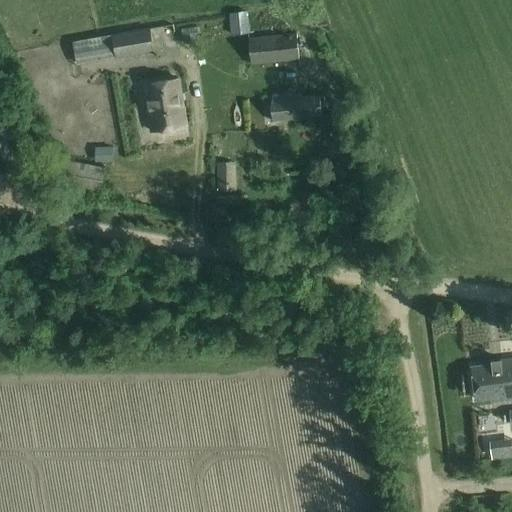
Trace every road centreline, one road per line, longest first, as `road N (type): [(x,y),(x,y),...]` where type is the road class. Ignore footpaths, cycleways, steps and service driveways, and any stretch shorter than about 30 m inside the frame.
road 1 (track): [(511,303),(0,209)]
road 2 (track): [(431,511),(397,283)]
